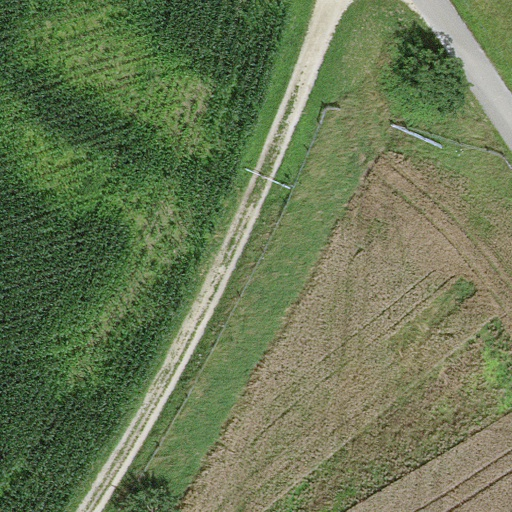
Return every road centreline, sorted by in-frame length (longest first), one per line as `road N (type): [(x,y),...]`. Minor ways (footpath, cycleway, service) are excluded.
road 1 (track): [(86,511),(185,326),(331,0)]
road 2 (track): [(412,0),(511,135)]
